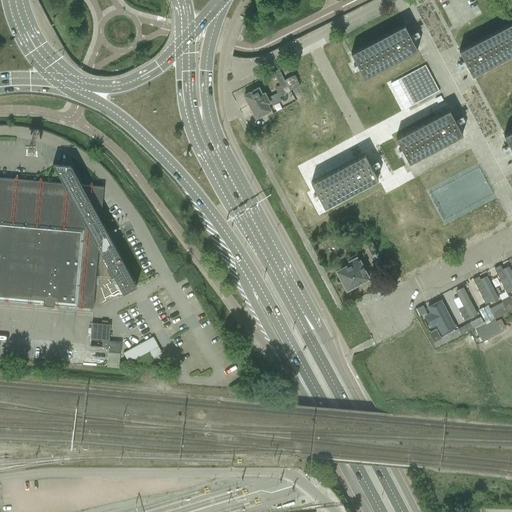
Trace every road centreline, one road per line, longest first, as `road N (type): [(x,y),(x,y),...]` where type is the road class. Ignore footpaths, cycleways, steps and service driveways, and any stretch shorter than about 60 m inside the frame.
road 1 (primary): [(56,80),(142,137),(250,272)]
road 2 (primary): [(250,272),(380,511)]
road 3 (tertiary): [(250,272),(253,302),(365,511)]
road 4 (tertiary): [(415,511),(321,330),(281,288)]
road 5 (primary): [(401,511),(281,288)]
road 6 (unclassified): [(166,279),(133,216),(97,171),(63,145),(0,130)]
road 7 (residential): [(374,340),(363,315),(511,237)]
road 8 (primary): [(281,288),(205,147)]
road 9 (residential): [(253,71),(390,0)]
road 10 (primary): [(205,147),(207,51),(223,0)]
road 11 (primary): [(56,80),(125,84),(188,36)]
